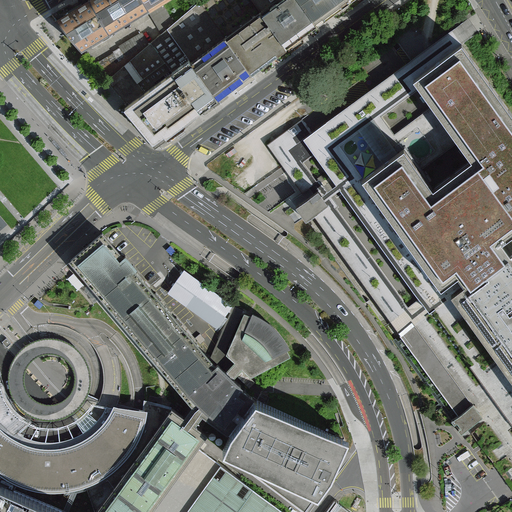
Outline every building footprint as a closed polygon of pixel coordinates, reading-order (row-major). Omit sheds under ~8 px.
[(149,9),(143,0),(91,0),(90,1),(110,33),(149,9)] [(164,0),(143,0),(149,9),(164,0)] [(202,0),(200,2),(226,38),(262,14),(251,0),(202,0)] [(251,0),(262,14),(282,0),(251,0)] [(316,23),(299,0),(282,0),(262,14),(285,46),(299,35),(308,29),(316,23)] [(348,0),(299,0),(316,23),(332,11),(348,0)] [(348,0),(332,11),(336,17),(340,18),(364,0),(348,0)] [(110,33),(90,1),(82,6),(75,10),(64,17),(57,21),(82,50),(86,47),(110,33)] [(192,62),(226,38),(200,2),(175,23),(168,29),(190,60),(192,62)] [(168,29),(175,23),(163,4),(151,12),(163,33),(168,29)] [(64,17),(75,10),(71,5),(69,5),(59,11),(52,15),(57,21),(64,17)] [(285,46),(262,14),(226,38),(250,71),(259,65),(265,73),(291,54),(285,46)] [(320,29),(316,23),(308,29),(312,35),(316,36),(320,33),(320,29)] [(171,70),(173,72),(190,60),(168,29),(163,33),(151,43),(171,70)] [(130,61),(149,45),(142,34),(141,34),(121,46),(122,48),(130,61)] [(304,41),(299,35),(285,46),(291,54),(304,45),(304,41)] [(250,71),(226,38),(192,62),(216,96),(218,98),(234,86),(252,74),(250,71)] [(129,105),(156,85),(154,83),(171,70),(151,43),(149,45),(130,61),(107,80),(126,104),(128,102),(129,105)] [(130,61),(122,48),(115,52),(116,53),(95,66),(107,80),(130,61)] [(414,85),(473,166),(511,222),(511,123),(461,49),(414,85)] [(216,96),(192,62),(190,60),(173,72),(173,73),(199,109),(215,97),(216,96)] [(154,141),(182,121),(199,109),(173,73),(156,85),(129,105),(126,107),(154,141)] [(256,79),(252,74),(234,86),(239,92),(256,79)] [(221,104),(215,97),(199,109),(204,116),(221,104)] [(204,116),(199,109),(182,121),(187,129),(204,116)] [(476,279),(504,259),(489,238),(511,222),(473,166),(433,194),(406,155),(363,185),(428,276),(442,294),(448,289),(451,292),(473,275),(476,279)] [(329,204),(319,190),(297,207),(306,220),(329,204)] [(217,422),(231,433),(255,400),(240,388),(241,385),(233,378),(226,371),(218,364),(216,366),(210,359),(168,309),(133,268),(135,267),(129,260),(125,255),(123,257),(119,252),(115,247),(111,243),(107,238),(105,235),(104,234),(103,233),(71,260),(98,291),(194,404),(204,413),(217,422)] [(511,254),(476,281),(473,277),(451,292),(454,296),(511,375),(511,254)] [(511,375),(454,296),(433,310),(471,363),(469,364),(502,409),(511,422),(511,375)] [(244,309),(234,305),(233,307),(230,315),(226,322),(223,330),(220,338),(216,345),(213,353),(210,359),(216,366),(218,364),(226,371),(236,360),(228,353),(226,351),(243,311),(244,309)] [(511,422),(502,409),(469,364),(471,363),(433,310),(414,325),(472,405),(474,404),(483,418),(469,428),(473,433),(497,467),(511,487),(511,422)] [(236,360),(226,371),(233,378),(236,375),(250,388),(252,386),(255,383),(242,369),(243,368),(251,375),(289,355),(286,349),(289,347),(284,338),(276,328),(266,320),(253,314),(252,317),(246,314),(228,353),(236,360)] [(459,415),(472,405),(414,325),(400,334),(459,415)] [(83,405),(86,399),(89,392),(91,385),(91,378),(90,371),(88,364),(84,358),(80,352),(75,348),(69,344),(62,341),(55,340),(48,339),(41,340),(34,343),(28,346),(22,350),(17,356),(13,362),(10,369),(9,377),(9,384),(11,392),(13,399),(17,405),(23,411),(29,415),(35,419),(43,420),(50,421),(58,420),(65,418),(72,415),(77,411),(83,405)] [(0,429),(8,437),(12,440),(27,426),(19,420),(11,413),(5,404),(2,395),(1,385),(0,385),(0,429)] [(255,400),(231,433),(224,451),(302,511),(309,511),(333,475),(347,440),(255,400)] [(0,479),(4,473),(21,482),(36,486),(51,488),(71,487),(89,482),(105,474),(114,487),(173,407),(144,401),(142,414),(139,413),(114,409),(109,417),(103,426),(97,432),(91,437),(84,442),(76,446),(67,448),(59,450),(52,450),(46,451),(39,450),(31,449),(23,446),(12,440),(8,437),(0,429),(0,479)] [(96,511),(152,511),(198,448),(208,434),(196,425),(204,413),(194,404),(184,417),(173,407),(114,487),(96,511)] [(472,405),(459,415),(452,420),(462,433),(469,428),(483,418),(474,404),(472,405)] [(198,448),(152,511),(185,511),(221,464),(198,448)] [(185,511),(284,511),(221,464),(185,511)] [(0,511),(66,511),(0,483),(0,511)] [(349,511),(335,501),(326,511),(349,511)]
